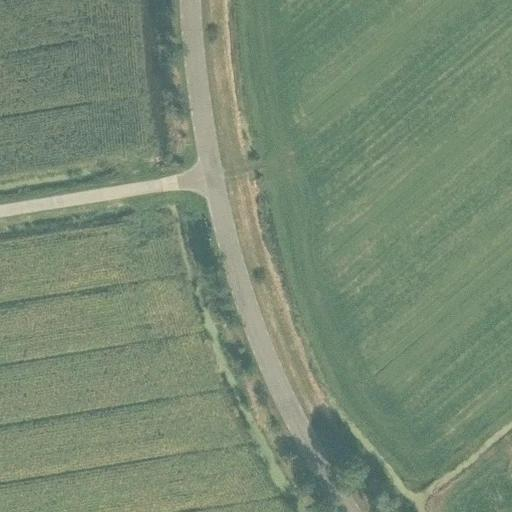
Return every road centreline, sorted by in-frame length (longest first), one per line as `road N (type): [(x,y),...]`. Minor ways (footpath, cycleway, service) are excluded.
road 1 (tertiary): [(348,511),(272,373),(213,178)]
road 2 (unclassified): [(0,212),(213,178)]
road 3 (tertiary): [(213,178),(189,0)]
